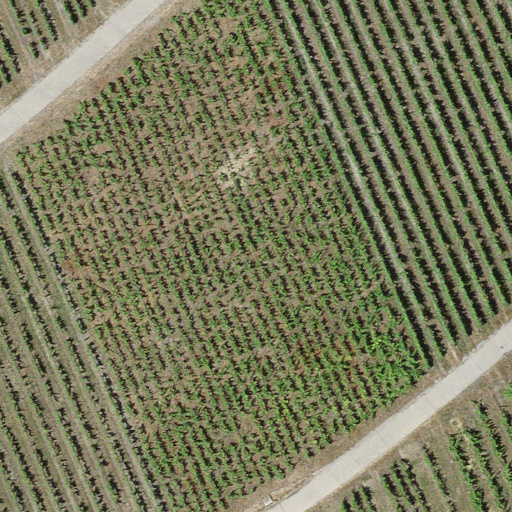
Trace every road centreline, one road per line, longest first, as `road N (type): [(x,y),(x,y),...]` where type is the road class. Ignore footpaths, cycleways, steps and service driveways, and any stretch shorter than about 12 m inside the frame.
road 1 (track): [(511,352),(318,511)]
road 2 (track): [(0,147),(63,108),(182,0)]
